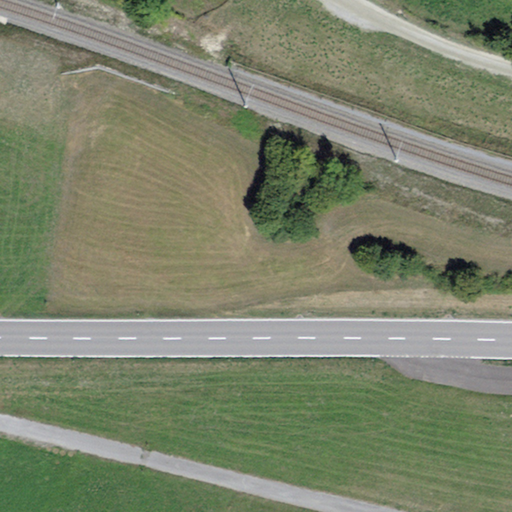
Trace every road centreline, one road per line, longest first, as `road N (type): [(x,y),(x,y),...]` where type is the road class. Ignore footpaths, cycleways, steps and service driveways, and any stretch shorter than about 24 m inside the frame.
road 1 (secondary): [(0,337),(511,340)]
road 2 (track): [(511,71),(426,43),(347,0)]
